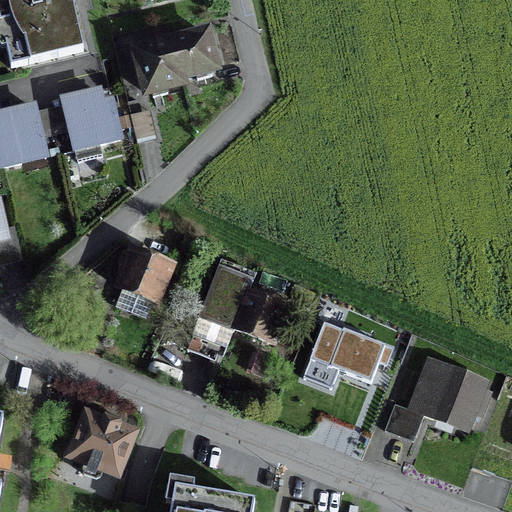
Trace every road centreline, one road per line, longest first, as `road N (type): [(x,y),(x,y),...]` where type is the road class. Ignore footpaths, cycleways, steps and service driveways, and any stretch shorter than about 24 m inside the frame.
road 1 (residential): [(0,326),(458,511)]
road 2 (residential): [(0,326),(246,105),(255,69),(239,0)]
